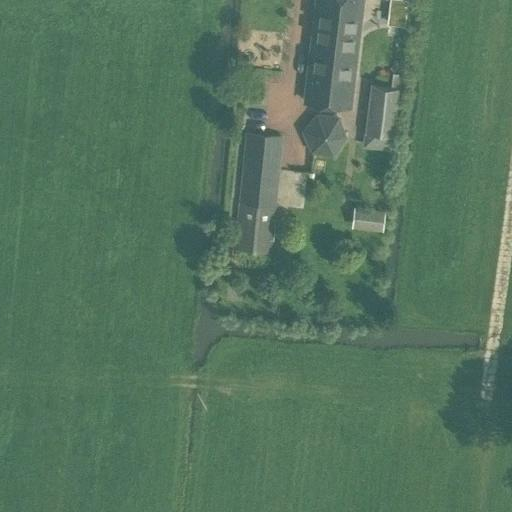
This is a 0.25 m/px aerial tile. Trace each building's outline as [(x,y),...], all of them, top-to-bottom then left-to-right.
[(349,106),(361,0),(316,0),(305,101),(349,106)] [(390,0),(390,22),(408,22),(408,0),(390,0)] [(404,87),(405,74),(393,72),(391,86),(404,87)] [(394,136),(399,87),(371,84),(366,133),(394,136)] [(346,137),(339,114),(315,112),(301,130),(310,152),(333,156),(346,137)] [(238,202),(234,247),(271,251),(275,206),(282,137),(246,133),(238,202)] [(281,170),(279,204),(305,205),(306,171),(281,170)] [(382,231),(385,208),(354,205),(351,228),(382,231)]
